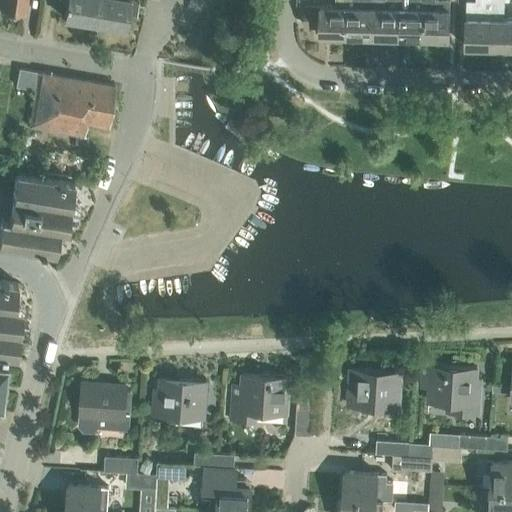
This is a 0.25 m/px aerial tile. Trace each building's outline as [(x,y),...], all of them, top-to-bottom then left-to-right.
[(0,8),(24,12),(25,0),(0,0),(0,4),(0,8)] [(65,3),(62,19),(93,24),(97,0),(58,0),(58,2),(65,3)] [(97,0),(93,24),(124,29),(127,13),(134,15),(136,0),(97,0)] [(345,36),(346,0),(335,0),(335,6),(306,5),(305,25),(320,26),(319,35),(332,35),(332,38),(334,39),(343,40),(344,38),(345,36)] [(346,0),(345,36),(347,36),(347,38),(348,40),(357,40),(359,39),(359,36),(371,36),(371,0),(346,0)] [(371,0),(371,36),(384,37),(384,39),(385,41),(394,41),(396,40),(396,37),(397,0),(371,0)] [(421,38),(422,38),(423,0),(411,0),(412,8),(397,8),(396,37),(409,38),(409,40),(410,41),(419,42),(421,40),(421,38)] [(423,0),(422,38),(449,39),(449,0),(423,0)] [(473,0),(466,0),(465,47),(492,48),(492,0),(475,0),(473,0)] [(492,0),(492,48),(511,47),(511,18),(504,18),(504,0),(492,0)] [(108,125),(115,84),(20,68),(17,86),(36,89),(30,126),(84,135),(86,121),(108,125)] [(92,157),(49,150),(45,172),(89,180),(92,157)] [(63,179),(63,178),(57,177),(57,179),(17,172),(9,219),(2,217),(0,229),(0,243),(39,250),(39,251),(44,252),(45,251),(54,252),(57,236),(63,236),(68,234),(71,218),(77,219),(80,203),(77,200),(70,199),(73,181),(63,179)] [(0,353),(5,354),(15,355),(20,319),(11,318),(15,282),(0,280),(0,353)] [(425,364),(423,386),(430,386),(429,400),(448,401),(448,411),(479,413),(481,388),(476,388),(478,368),(425,364)] [(402,371),(351,368),(349,404),(399,408),(402,371)] [(287,413),(290,376),(243,373),(242,382),(233,382),(231,418),(255,420),(255,410),(287,413)] [(154,399),(153,413),(204,416),(207,381),(159,377),(158,399),(154,399)] [(100,382),(82,381),(79,424),(82,428),(91,429),(97,424),(127,427),(130,389),(99,387),(100,382)] [(511,384),(494,383),(493,391),(511,392),(511,389),(511,384)] [(294,432),(311,433),(314,393),(297,392),(294,432)] [(506,449),(507,436),(468,434),(467,447),(506,449)] [(376,452),(393,453),(408,454),(409,442),(377,440),(376,452)] [(411,453),(427,454),(428,444),(412,443),(411,453)] [(432,444),(431,456),(432,458),(460,460),(461,446),(432,444)] [(192,465),(204,466),(237,468),(237,467),(234,467),(234,454),(193,451),(192,465)] [(431,470),(432,458),(431,456),(408,454),(393,453),(392,469),(402,470),(402,468),(431,470)] [(103,469),(136,471),(136,455),(104,454),(103,469)] [(142,460),(139,467),(149,471),(152,464),(152,458),(145,456),(142,460)] [(511,461),(493,461),(491,487),(511,488),(511,461)] [(157,463),(156,474),(157,476),(185,478),(186,464),(157,463)] [(209,509),(228,511),(248,511),(249,511),(251,486),(249,486),(250,483),(247,479),(236,478),(237,468),(204,466),(202,496),(210,496),(209,509)] [(345,471),(343,497),(383,500),(384,486),(392,486),(392,482),(390,478),(388,474),(385,472),(381,470),(377,469),(377,473),(345,471)] [(157,488),(157,476),(156,474),(127,472),(127,486),(157,488)] [(68,483),(66,509),(106,511),(108,486),(68,483)] [(511,511),(511,488),(491,487),(489,511),(511,511)] [(382,511),(383,500),(343,497),(342,511),(382,511)]
